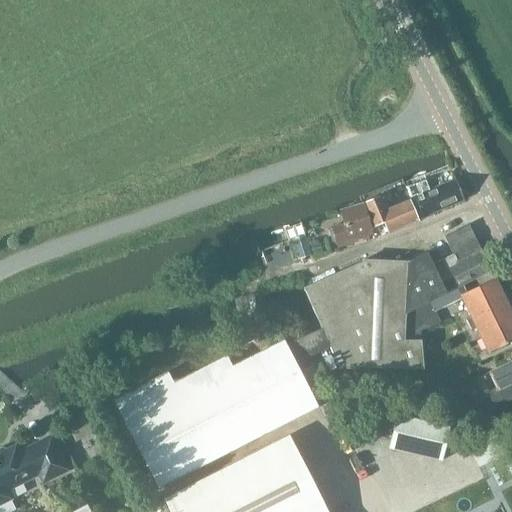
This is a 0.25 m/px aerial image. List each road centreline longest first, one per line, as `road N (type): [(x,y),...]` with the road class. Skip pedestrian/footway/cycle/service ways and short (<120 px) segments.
road 1 (unclassified): [(0,270),(444,114)]
road 2 (tertiary): [(511,247),(444,114)]
road 3 (tertiary): [(444,114),(386,0)]
